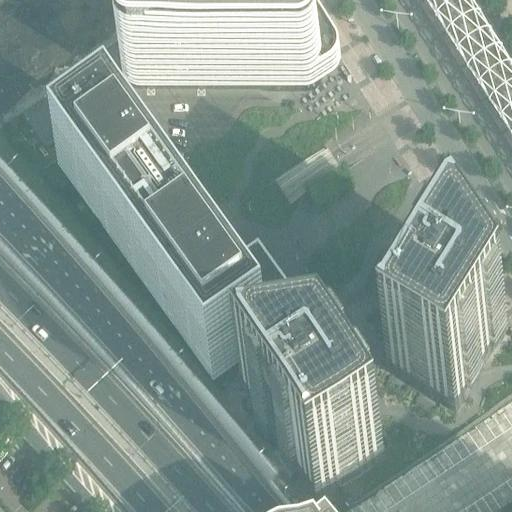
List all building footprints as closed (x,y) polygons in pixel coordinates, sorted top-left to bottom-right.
[(0,0),(0,100),(52,65),(9,0),(0,0)] [(182,0),(116,46),(79,70),(82,74),(22,115),(55,161),(58,164),(78,149),(113,124),(222,275),(257,250),(258,249),(264,258),(266,257),(267,257),(268,257),(270,257),(271,258),(272,259),(273,260),(273,262),(273,263),(273,265),(272,266),(271,267),(282,282),(305,314),(319,334),(238,387),(241,392),(329,376),(361,424),(384,459),(316,504),(321,511),(350,511),(511,406),(511,326),(470,262),(441,218),(412,173),(341,60),(340,59),(341,62),(341,65),(340,68),(339,71),(338,73),(336,75),(315,89),(264,89),(255,89),(134,89),(132,88),(129,86),(127,84),(126,82),(124,80),(123,77),(123,75),(123,72),(123,69),(123,67),(124,64),(125,62),(127,60),(129,58),(131,56),(218,0),(182,0)] [(123,69),(123,72),(123,75),(123,77),(124,80),(126,82),(127,84),(129,86),(132,88),(134,89),(255,89),(264,89),(315,89),(336,75),(338,73),(339,71),(340,68),(341,65),(341,62),(340,59),(339,57),(303,0),(218,0),(131,56),(129,58),(127,60),(125,62),(124,64),(123,67),(123,69)] [(78,149),(58,164),(212,379),(213,381),(235,365),(236,364),(246,357),(271,339),(285,329),(305,314),(282,282),(271,267),(272,266),(273,265),(273,263),(273,262),(273,260),(272,259),(271,258),(270,257),(268,257),(267,257),(266,257),(264,258),(258,249),(257,250),(222,275),(113,124),(78,149)] [(329,376),(241,392),(280,450),(271,456),(289,484),(298,478),(316,504),(384,459),(361,424),(329,376)]
